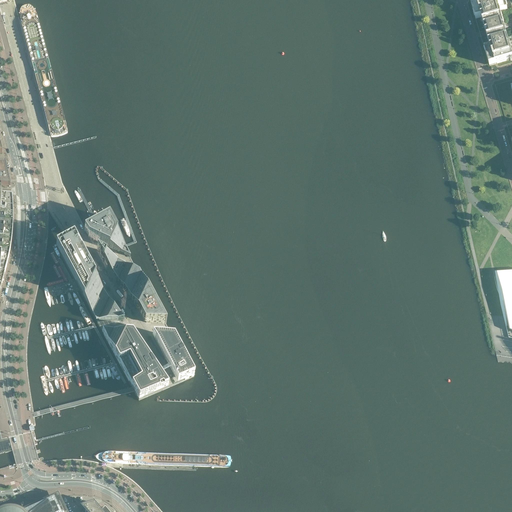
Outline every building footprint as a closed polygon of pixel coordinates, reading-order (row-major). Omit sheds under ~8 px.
[(489,37),(492,47),(493,50),(497,63),(510,60),(511,59),(511,41),(508,42),(505,30),(504,29),(504,27),(504,26),(499,12),(505,10),(507,10),(507,9),(504,0),(480,0),(471,3),(475,19),(476,19),(478,18),(481,18),(483,17),(486,27),(488,32),(489,37)] [(496,64),(497,63),(493,50),(492,47),(490,48),(484,50),(489,66),(495,64),(496,64)] [(0,185),(10,186),(5,164),(0,163),(0,153),(2,153),(0,145),(0,185)] [(0,291),(4,274),(8,262),(9,256),(10,252),(11,247),(12,240),(12,234),(13,228),(13,222),(13,216),(13,208),(12,202),(12,197),(0,196),(0,291)] [(117,233),(109,217),(96,224),(86,230),(84,231),(89,237),(110,247),(122,253),(130,257),(126,249),(125,248),(117,233)] [(67,238),(55,244),(84,299),(92,313),(95,320),(99,321),(107,321),(118,321),(124,322),(120,316),(114,307),(109,300),(107,297),(103,291),(95,276),(73,235),(67,238)] [(106,255),(97,250),(104,260),(112,273),(118,281),(123,289),(130,298),(139,311),(146,325),(148,325),(167,326),(149,290),(141,275),(140,272),(133,268),(127,265),(118,261),(106,255)] [(511,272),(495,274),(500,305),(508,338),(511,338),(511,272)] [(168,387),(160,375),(159,374),(158,372),(140,346),(141,346),(138,340),(137,341),(136,340),(133,336),(132,334),(131,334),(131,333),(122,332),(122,334),(113,333),(102,332),(108,343),(114,354),(118,362),(129,382),(134,392),(139,400),(160,391),(164,389),(168,387)] [(157,345),(169,368),(177,383),(185,380),(191,378),(194,376),(192,373),(174,338),(158,337),(155,337),(152,336),(153,337),(157,345)] [(66,511),(60,498),(59,497),(58,495),(54,496),(34,505),(0,508),(0,511),(66,511)] [(100,511),(93,503),(89,505),(80,508),(83,511),(100,511)]
